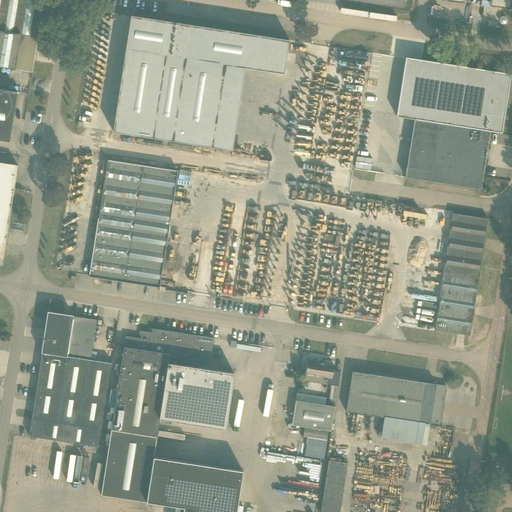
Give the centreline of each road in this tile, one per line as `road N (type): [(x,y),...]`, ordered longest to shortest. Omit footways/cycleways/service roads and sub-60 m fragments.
road 1 (unclassified): [(24,288),(491,362)]
road 2 (unclassified): [(511,46),(211,0)]
road 3 (unclassified): [(24,288),(71,0)]
road 4 (unclassified): [(0,455),(24,288)]
road 5 (residential): [(511,209),(351,186)]
road 6 (tertiary): [(470,511),(491,362)]
road 7 (tertiary): [(491,362),(511,238)]
